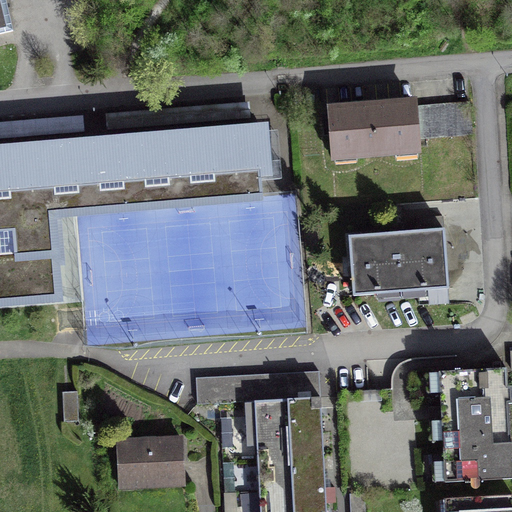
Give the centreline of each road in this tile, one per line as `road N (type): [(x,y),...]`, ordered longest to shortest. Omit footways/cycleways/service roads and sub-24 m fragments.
road 1 (residential): [(0,101),(493,64)]
road 2 (residential): [(493,64),(497,327),(478,339),(321,345)]
